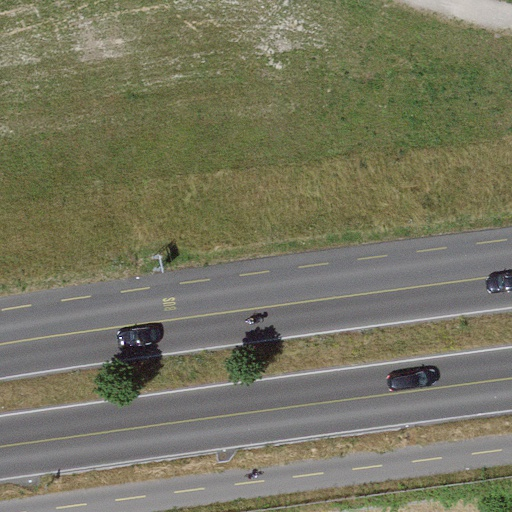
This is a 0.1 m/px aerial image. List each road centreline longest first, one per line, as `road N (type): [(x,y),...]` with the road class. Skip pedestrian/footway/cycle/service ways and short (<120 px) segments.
road 1 (primary): [(511,275),(0,345)]
road 2 (primary): [(0,447),(511,378)]
